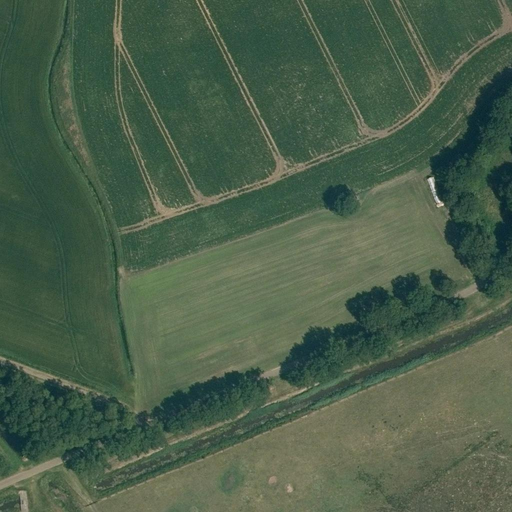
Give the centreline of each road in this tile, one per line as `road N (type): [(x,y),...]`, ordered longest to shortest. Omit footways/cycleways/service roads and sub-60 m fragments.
road 1 (track): [(0,415),(66,488),(511,294)]
road 2 (unclassified): [(0,483),(458,295),(496,269),(511,245)]
